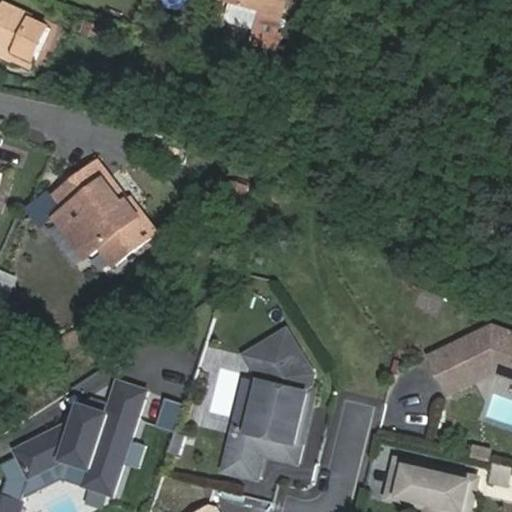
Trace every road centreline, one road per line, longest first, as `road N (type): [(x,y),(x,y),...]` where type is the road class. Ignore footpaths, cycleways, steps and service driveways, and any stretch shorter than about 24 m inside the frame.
road 1 (track): [(0,413),(280,232)]
road 2 (residential): [(346,511),(380,374)]
